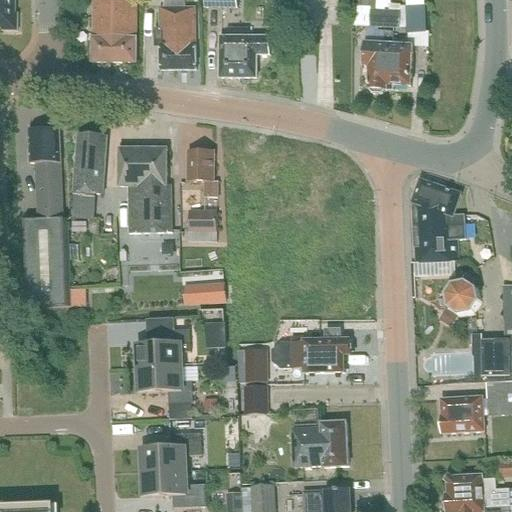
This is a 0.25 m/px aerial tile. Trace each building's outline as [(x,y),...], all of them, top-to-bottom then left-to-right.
[(19,13),(17,13),(16,0),(0,0),(0,28),(3,28),(3,31),(19,31),(19,13)] [(94,64),(137,64),(137,0),(96,0),(96,38),(94,38),(94,64)] [(205,0),(206,8),(239,9),(238,0),(205,0)] [(354,0),(353,27),(400,30),(408,30),(408,33),(426,33),(425,0),(407,0),(407,8),(400,8),(400,5),(390,5),(390,0),(354,0)] [(164,2),(164,10),(162,10),(162,30),(157,30),(157,48),(162,47),(162,72),(197,71),(196,10),(186,10),(186,2),(164,2)] [(262,38),(248,38),(248,30),(226,30),(226,39),(223,39),(224,79),(258,79),(258,56),(272,56),(272,39),(262,39),(262,38)] [(413,88),(414,46),(394,45),(394,32),(367,31),(367,44),(366,66),(371,66),(371,90),(376,95),(384,96),(389,91),(389,87),(413,88)] [(41,221),(24,222),(29,310),(89,307),(88,291),(75,292),(70,219),(65,220),(61,131),(43,132),(43,129),(30,130),(32,150),(30,153),(30,165),(37,165),(41,221)] [(94,207),(95,195),(105,196),(109,138),(80,136),(75,206),(94,207)] [(169,187),(169,150),(122,150),(122,187),(131,187),(131,235),(174,235),(174,187),(169,187)] [(190,183),(206,183),(206,199),(207,199),(207,213),(191,213),(191,242),(219,243),(219,182),(216,182),(216,151),(190,151),(190,183)] [(465,217),(454,217),(462,196),(422,182),(415,204),(417,264),(459,262),(457,240),(467,240),(465,217)] [(479,290),(468,283),(454,286),(447,296),(449,310),(460,317),(461,318),(475,315),(482,304),(479,290)] [(213,285),(215,304),(227,304),(226,285),(213,285)] [(447,309),(440,320),(453,328),(460,317),(449,310),(447,309)] [(138,371),(186,369),(186,355),(192,354),(191,331),(168,332),(168,344),(137,345),(138,371)] [(305,343),(293,344),(282,344),(273,350),(274,365),(282,370),(305,370),(305,375),(346,374),(346,357),(352,357),(352,341),(343,341),(343,331),(328,331),(328,342),(305,342),(305,343)] [(483,379),(511,379),(511,343),(483,344),(483,379)] [(269,353),(245,353),(245,385),(269,385),(269,353)] [(187,383),(186,369),(138,371),(139,395),(170,394),(171,405),(195,404),(194,383),(187,383)] [(465,399),(443,400),(444,435),(486,433),(485,418),(485,408),(511,407),(511,382),(488,384),(488,399),(485,400),(465,401),(465,399)] [(270,416),(270,388),(246,388),(246,416),(270,416)] [(217,402),(205,402),(205,415),(217,415),(217,402)] [(294,431),(295,448),(296,469),(326,467),(326,469),(350,468),(349,446),(348,424),(324,425),(324,429),(294,431)] [(142,448),(143,473),(191,472),(190,457),(203,457),(202,435),(173,436),(173,447),(142,448)] [(511,462),(499,463),(500,480),(511,479),(511,462)] [(191,487),(191,472),(143,473),(144,498),(174,497),(175,509),(207,508),(207,486),(191,487)] [(511,511),(511,490),(498,491),(497,480),(485,481),(484,476),(453,478),(451,477),(447,482),(449,483),(450,495),(447,495),(447,499),(445,502),(445,509),(448,511),(511,511)] [(276,511),(276,489),(243,490),(244,511),(276,511)] [(327,493),(311,494),(304,494),(304,511),(352,511),(351,490),(327,491),(327,493)]
